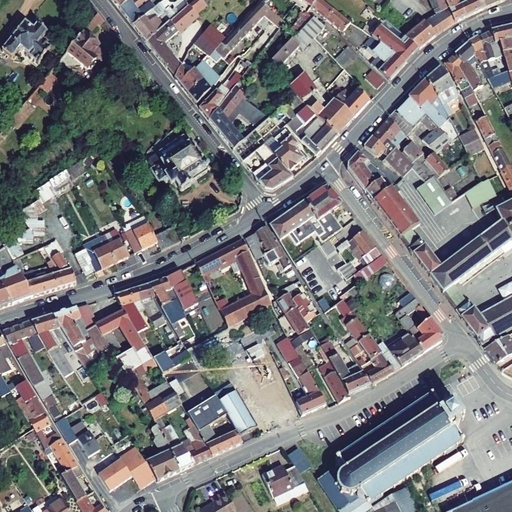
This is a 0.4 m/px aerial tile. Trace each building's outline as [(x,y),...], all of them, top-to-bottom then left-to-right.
[(131,0),(113,0),(113,1),(120,9),(131,0)] [(133,27),(144,17),(155,8),(148,0),(131,0),(120,9),(133,27)] [(169,8),(166,10),(160,4),(155,8),(144,17),(133,27),(147,44),(174,20),(196,0),(186,0),(186,1),(184,0),(183,0),(173,9),(175,11),(173,13),(169,8)] [(178,0),(175,3),(170,3),(166,0),(164,0),(160,4),(166,10),(169,8),(173,13),(175,11),(173,9),(183,0),(184,0),(186,1),(186,0),(178,0)] [(196,0),(174,20),(183,30),(198,17),(195,14),(205,6),(199,0),(196,0)] [(228,0),(207,23),(210,27),(204,34),(219,47),(234,31),(248,17),(260,3),(257,0),(228,0)] [(326,21),(334,11),(320,0),(316,0),(311,8),(310,8),(326,21)] [(444,0),(429,0),(437,16),(433,18),(444,31),(454,24),(444,0)] [(458,0),(444,0),(454,24),(455,23),(467,18),(461,6),(458,0)] [(466,0),(468,3),(461,6),(467,18),(485,9),(480,0),(466,0)] [(480,0),(485,9),(507,0),(480,0)] [(284,23),(260,3),(248,17),(256,25),(264,17),(279,30),(284,23)] [(343,32),(350,24),(334,11),(326,21),(342,34),(343,32)] [(294,31),(308,16),(305,13),(291,28),(294,31)] [(67,53),(87,70),(88,69),(92,69),(95,64),(95,61),(95,60),(99,55),(99,51),(97,49),(99,46),(86,36),(87,35),(90,35),(97,25),(100,27),(103,22),(98,15),(84,31),(85,31),(67,53)] [(234,31),(243,39),(256,25),(248,17),(234,31)] [(323,28),(324,28),(313,18),(298,35),(293,39),(291,41),(299,48),(305,41),(308,44),(314,38),(318,34),(323,28)] [(429,21),(440,33),(444,31),(433,18),(429,21)] [(165,47),(179,34),(180,33),(183,30),(174,20),(147,44),(166,68),(174,62),(175,59),(173,57),(165,47)] [(405,64),(419,50),(405,39),(405,38),(385,21),(372,38),(405,64)] [(435,36),(440,33),(429,21),(424,23),(435,36)] [(419,50),(435,36),(424,23),(421,26),(419,23),(415,27),(416,30),(405,39),(419,50)] [(18,55),(22,50),(38,63),(50,48),(41,41),(47,34),(37,26),(33,30),(25,24),(2,52),(11,59),(16,53),(18,55)] [(511,26),(490,32),(494,44),(498,44),(508,73),(509,78),(511,84),(511,26)] [(326,42),(329,38),(328,36),(330,34),(323,28),(318,34),(326,42)] [(287,33),(293,39),(298,35),(291,29),(287,33)] [(221,59),(223,60),(243,39),(234,31),(219,47),(209,57),(216,64),(221,59)] [(343,32),(342,34),(341,36),(346,41),(349,38),(343,32)] [(476,39),(493,78),(508,73),(498,44),(494,44),(490,32),(476,39)] [(194,45),(209,58),(209,57),(219,47),(204,34),(194,45)] [(321,46),(326,42),(318,34),(314,38),(321,46)] [(370,65),(388,82),(405,64),(372,38),(371,37),(364,45),(377,58),(370,65)] [(476,39),(468,44),(475,56),(473,57),(477,63),(489,84),(491,83),(492,83),(496,81),(497,83),(509,78),(508,73),(493,78),(476,39)] [(299,48),(291,41),(277,56),(285,63),(299,48)] [(302,51),(308,44),(305,41),(299,48),(302,51)] [(454,55),(462,66),(458,69),(473,93),(482,88),(470,67),(477,63),(473,57),(475,56),(468,44),(454,55)] [(358,57),(347,47),(347,48),(350,50),(357,57),(358,57)] [(345,54),(353,62),(357,57),(350,50),(345,54)] [(451,75),(463,99),(473,94),(473,93),(458,69),(462,66),(454,55),(443,65),(451,75)] [(275,73),(285,63),(277,56),(269,65),(275,73)] [(166,68),(175,79),(181,67),(175,59),(174,62),(166,68)] [(219,80),(202,62),(195,69),(193,71),(201,81),(188,95),(196,106),(210,91),(213,88),(216,85),(219,80)] [(195,69),(192,65),(190,65),(187,67),(183,63),(181,67),(175,79),(188,95),(201,81),(193,71),(195,69)] [(447,78),(439,68),(424,81),(437,98),(448,117),(452,115),(446,104),(458,98),(447,78)] [(344,70),(326,90),(328,95),(332,100),(341,108),(354,119),(369,102),(357,90),(350,98),(348,100),(342,94),(339,91),(352,78),(344,70)] [(365,79),(376,91),(384,83),(372,72),(365,79)] [(242,78),(237,74),(230,83),(230,84),(226,90),(221,87),(199,110),(208,121),(234,88),(242,78)] [(352,121),(354,119),(341,108),(338,110),(329,102),(327,105),(324,102),(304,74),(289,89),(296,97),(298,99),(306,109),(315,117),(320,121),(327,127),(326,127),(337,137),(349,124),(352,121)] [(39,88),(46,93),(57,80),(50,75),(39,88)] [(438,130),(449,120),(448,117),(437,98),(424,81),(408,98),(438,130)] [(244,142),(229,125),(239,113),(259,128),(268,120),(243,98),(245,96),(234,88),(208,121),(232,151),(244,142)] [(511,92),(498,100),(504,110),(511,106),(511,92)] [(463,99),(468,109),(478,104),(477,101),(473,94),(463,99)] [(298,99),(296,97),(285,107),(287,109),(298,99)] [(421,141),(434,155),(435,155),(450,142),(438,130),(408,98),(388,119),(397,130),(400,132),(405,138),(420,122),(423,119),(426,122),(423,125),(431,133),(421,141)] [(285,107),(270,119),(268,120),(259,128),(244,142),(232,151),(242,163),(264,145),(272,139),(287,126),(306,109),(298,99),(287,109),(285,107)] [(341,108),(332,100),(329,102),(338,110),(341,108)] [(17,130),(34,109),(26,103),(9,123),(17,130)] [(304,127),(315,117),(306,109),(287,126),(294,133),(303,125),(304,127)] [(476,123),(488,148),(498,142),(486,118),(476,123)] [(397,130),(388,119),(371,138),(382,147),(387,141),(390,143),(393,140),(390,137),(397,130)] [(300,141),(317,158),(321,154),(337,137),(326,127),(327,127),(320,121),(317,125),(315,123),(304,134),(305,136),(304,137),(300,141)] [(390,137),(393,140),(400,132),(397,130),(390,137)] [(484,150),(474,130),(459,138),(469,157),(484,150)] [(293,178),(288,173),(297,166),(294,162),(300,157),(294,149),(297,146),(285,131),(274,141),(272,139),(264,145),(292,179),(293,178)] [(152,172),(160,184),(164,181),(166,184),(169,182),(172,185),(173,185),(175,183),(181,192),(183,192),(191,187),(192,184),(191,184),(189,180),(206,169),(190,145),(189,145),(183,138),(182,138),(158,154),(161,158),(153,164),(156,169),(152,172)] [(380,152),(387,157),(395,149),(390,143),(387,141),(382,147),(371,138),(363,148),(375,158),(380,152)] [(501,173),(511,167),(498,142),(488,148),(501,173)] [(426,161),(411,144),(403,151),(413,163),(416,167),(418,167),(421,164),(422,165),(426,161)] [(242,163),(249,172),(259,164),(262,161),(264,165),(262,167),(256,171),(259,175),(255,179),(264,190),(272,191),(292,179),(264,145),(242,163)] [(387,157),(384,160),(391,167),(402,155),(400,153),(395,149),(387,157)] [(413,163),(403,151),(400,153),(402,155),(408,161),(411,165),(413,163)] [(364,193),(365,193),(385,178),(358,154),(347,165),(347,170),(364,193)] [(391,167),(397,172),(408,161),(402,155),(391,167)] [(436,181),(449,172),(435,155),(434,155),(426,161),(422,165),(421,164),(418,167),(416,167),(413,163),(411,165),(414,168),(413,169),(420,177),(426,172),(434,178),(436,181)] [(297,166),(303,160),(300,157),(294,162),(297,166)] [(85,165),(89,169),(94,162),(90,159),(85,165)] [(397,172),(403,179),(412,169),(413,169),(414,168),(411,165),(408,161),(397,172)] [(71,182),(72,183),(88,172),(81,163),(66,173),(71,182)] [(511,195),(511,169),(511,167),(501,173),(511,195)] [(191,184),(207,173),(207,170),(206,169),(189,180),(191,184)] [(425,184),(434,178),(426,172),(420,177),(425,184)] [(50,183),(55,193),(71,182),(66,173),(50,183)] [(385,178),(365,193),(372,203),(395,186),(385,178)] [(416,191),(434,216),(452,204),(444,193),(436,181),(434,178),(425,184),(416,191)] [(482,184),(490,200),(496,197),(488,181),(482,184)] [(42,188),(49,200),(56,195),(55,193),(50,183),(42,188)] [(465,195),(472,210),(490,200),(482,184),(481,184),(465,195)] [(399,238),(410,231),(419,225),(411,215),(410,216),(405,208),(395,195),(399,192),(395,186),(372,203),(399,238)] [(39,201),(42,205),(49,200),(42,188),(34,193),(39,201)] [(304,203),(329,239),(342,230),(330,213),(341,205),(326,188),(304,203)] [(452,204),(458,200),(450,188),(444,193),(452,204)] [(39,201),(33,205),(37,215),(40,215),(46,211),(42,205),(39,201)] [(511,245),(511,202),(495,211),(501,222),(511,242),(511,245)] [(304,203),(269,227),(297,271),(313,297),(316,303),(335,290),(346,282),(338,271),(321,282),(304,254),(298,253),(296,254),(285,237),(287,235),(295,247),(299,244),(314,234),(321,244),(329,239),(304,203)] [(29,230),(44,230),(44,222),(37,222),(37,215),(33,205),(19,214),(29,230)] [(133,234),(148,226),(144,218),(121,229),(124,234),(131,231),(133,234)] [(511,242),(501,222),(441,269),(420,241),(419,242),(408,250),(442,294),(453,286),(501,250),(511,242)] [(124,234),(135,255),(157,244),(153,237),(148,226),(133,234),(131,231),(124,234)] [(161,252),(183,242),(176,227),(153,237),(157,244),(161,252)] [(263,257),(269,267),(278,261),(280,265),(284,272),(291,267),(266,228),(255,234),(255,235),(245,240),(256,261),(263,257)] [(33,244),(33,236),(44,236),(44,230),(29,230),(16,238),(18,244),(33,244)] [(419,242),(410,231),(399,238),(408,250),(419,242)] [(103,238),(115,264),(129,258),(116,232),(103,238)] [(368,266),(382,256),(363,233),(348,244),(350,246),(349,247),(359,262),(360,262),(362,260),(368,266)] [(304,254),(321,282),(338,271),(339,270),(330,256),(327,251),(310,261),(299,244),(295,247),(287,235),(285,237),(296,254),(298,253),(304,254)] [(8,256),(21,251),(18,244),(16,238),(3,247),(8,256)] [(103,238),(102,238),(83,247),(84,251),(96,274),(115,264),(103,238)] [(0,277),(3,282),(17,304),(21,303),(21,302),(33,299),(12,263),(8,256),(3,247),(0,241),(0,277)] [(253,295),(264,290),(248,252),(242,241),(214,256),(219,267),(227,263),(229,266),(231,265),(235,274),(241,270),(253,295)] [(43,250),(47,256),(59,247),(55,242),(48,247),(43,250)] [(347,242),(336,249),(339,254),(349,247),(350,246),(348,244),(347,242)] [(501,250),(504,254),(511,248),(511,245),(511,242),(501,250)] [(60,255),(63,253),(59,247),(47,256),(50,260),(56,258),(59,262),(64,260),(60,255)] [(330,256),(339,270),(346,265),(339,254),(336,249),(330,256)] [(58,291),(76,285),(71,271),(64,260),(59,262),(56,258),(50,260),(47,256),(43,250),(38,251),(49,267),(50,270),(54,277),(58,291)] [(20,260),(25,258),(21,251),(8,256),(12,263),(20,260)] [(74,256),(86,279),(96,274),(84,251),(74,256)] [(206,259),(212,271),(219,267),(214,256),(206,259)] [(387,264),(382,256),(368,266),(365,268),(357,274),(353,277),(359,285),(387,264)] [(210,283),(206,274),(212,271),(206,259),(195,265),(205,284),(206,283),(206,285),(210,283)] [(34,272),(34,273),(24,276),(20,260),(12,263),(33,299),(58,291),(54,277),(50,270),(44,272),(43,269),(34,272)] [(357,274),(349,263),(346,265),(339,270),(338,271),(346,282),(353,277),(357,274)] [(193,306),(194,308),(197,306),(180,273),(165,281),(170,291),(172,290),(180,305),(182,310),(191,305),(192,305),(193,306)] [(0,309),(12,305),(12,306),(13,305),(0,284),(3,282),(0,277),(0,309)] [(340,298),(359,285),(353,277),(346,282),(335,290),(340,298)] [(178,339),(184,335),(177,323),(186,318),(183,313),(182,310),(180,305),(172,290),(170,291),(165,281),(148,287),(155,298),(161,309),(178,339)] [(17,304),(3,282),(0,284),(13,305),(17,304)] [(300,295),(293,285),(284,290),(287,295),(288,295),(296,309),(306,324),(316,317),(301,294),(300,295)] [(466,304),(453,286),(442,294),(455,312),(466,304)] [(155,330),(166,324),(151,299),(155,298),(148,287),(135,291),(139,303),(141,303),(144,310),(149,320),(155,330)] [(253,295),(230,307),(221,291),(211,295),(228,329),(229,328),(246,320),(271,307),(268,299),(264,290),(253,295)] [(284,290),(273,296),(286,315),(296,309),(288,295),(287,295),(284,290)] [(336,306),(343,302),(340,298),(335,290),(316,303),(324,314),(336,306)] [(133,305),(139,303),(135,291),(129,293),(133,305)] [(133,305),(129,293),(114,297),(123,312),(128,320),(137,314),(144,310),(141,303),(139,303),(133,305)] [(411,294),(391,309),(395,315),(415,300),(411,294)] [(278,320),(284,317),(271,297),(268,299),(271,307),(278,320)] [(511,297),(478,316),(468,303),(466,304),(455,312),(481,346),(511,329),(511,297)] [(423,355),(441,343),(443,337),(415,300),(395,315),(409,335),(423,355)] [(346,304),(350,311),(356,308),(351,301),(346,304)] [(341,321),(353,339),(357,345),(368,338),(343,302),(336,306),(344,318),(341,321)] [(183,313),(194,308),(193,306),(192,305),(191,305),(182,310),(183,313)] [(79,318),(91,312),(88,306),(75,310),(79,318)] [(296,309),(286,315),(299,336),(309,330),(306,324),(296,309)] [(88,373),(93,370),(86,357),(96,351),(99,356),(110,350),(96,327),(87,332),(91,340),(85,344),(74,324),(80,320),(79,318),(75,310),(53,317),(60,330),(88,373)] [(80,320),(83,325),(94,318),(91,312),(79,318),(80,320)] [(140,340),(136,333),(128,320),(123,312),(112,317),(119,328),(132,350),(142,367),(152,361),(140,340)] [(147,329),(137,314),(128,320),(136,333),(144,328),(145,330),(147,329)] [(31,322),(37,334),(45,349),(53,363),(65,379),(73,373),(49,333),(60,330),(53,317),(32,323),(31,322)] [(104,321),(111,333),(119,328),(112,317),(104,321)] [(98,325),(94,318),(83,325),(87,332),(96,327),(98,325)] [(85,344),(91,340),(87,332),(83,325),(80,320),(74,324),(85,344)] [(231,332),(248,323),(246,320),(229,328),(231,332)] [(96,327),(110,350),(126,377),(135,371),(125,355),(124,353),(123,353),(111,333),(104,321),(98,325),(96,327)] [(37,334),(31,322),(23,325),(28,338),(35,354),(45,349),(37,334)] [(57,404),(40,374),(21,341),(28,338),(23,325),(2,333),(11,351),(33,388),(49,413),(52,411),(50,408),(57,404)] [(140,340),(145,337),(142,332),(145,330),(144,328),(136,333),(140,340)] [(294,348),(312,338),(308,332),(291,342),(294,348)] [(10,358),(0,335),(0,373),(1,375),(2,377),(12,372),(6,361),(10,358)] [(382,356),(394,373),(423,355),(409,335),(387,349),(389,352),(382,356)] [(484,350),(496,366),(511,356),(511,342),(511,343),(507,337),(484,350)] [(357,345),(349,351),(354,358),(363,351),(371,362),(381,355),(376,348),(368,338),(357,345)] [(357,345),(353,339),(345,345),(349,351),(357,345)] [(287,340),(276,346),(307,399),(296,404),(301,417),(325,406),(287,340)] [(328,343),(321,348),(328,361),(330,364),(350,398),(349,396),(370,387),(356,366),(347,371),(336,352),(334,354),(328,343)] [(376,348),(381,355),(382,356),(389,352),(387,349),(382,343),(376,348)] [(320,347),(317,349),(325,363),(328,361),(321,348),(320,347)] [(126,377),(138,396),(146,408),(173,392),(167,383),(149,394),(140,378),(157,368),(152,361),(142,367),(132,350),(125,355),(135,371),(126,377)] [(164,354),(169,363),(176,358),(172,350),(164,354)] [(191,359),(186,352),(176,358),(169,363),(164,354),(153,360),(162,376),(174,369),(191,359)] [(366,375),(372,385),(394,373),(382,356),(381,355),(371,362),(370,363),(376,369),(366,375)] [(319,370),(338,405),(350,398),(330,364),(319,370)] [(179,403),(190,397),(174,369),(162,376),(167,383),(173,392),(179,403)] [(283,369),(280,371),(285,381),(288,379),(283,369)] [(73,373),(65,379),(82,405),(90,400),(73,373)] [(10,392),(18,388),(15,383),(8,388),(10,392)] [(10,392),(20,408),(35,398),(26,383),(18,388),(10,392)] [(232,387),(231,385),(213,395),(214,398),(232,387)] [(96,397),(97,397),(101,394),(97,387),(92,390),(96,397)] [(236,433),(238,438),(257,429),(232,387),(214,398),(226,416),(233,428),(236,433)] [(159,419),(181,406),(179,403),(173,392),(146,408),(149,414),(154,422),(159,419)] [(101,394),(97,397),(104,409),(105,408),(107,413),(111,410),(101,394)] [(418,472),(419,472),(420,471),(419,470),(430,463),(431,464),(432,463),(431,462),(442,454),(443,456),(446,454),(446,455),(456,449),(455,448),(457,446),(456,445),(460,442),(461,443),(463,442),(463,441),(461,439),(461,440),(454,429),(454,428),(455,428),(456,428),(458,427),(459,426),(459,425),(459,424),(458,423),(457,422),(460,420),(461,421),(463,420),(462,419),(464,418),(462,416),(454,405),(455,404),(454,403),(452,404),(451,403),(450,403),(451,405),(447,407),(447,405),(446,404),(445,404),(443,404),(442,404),(441,405),(441,406),(441,408),(440,407),(439,407),(432,397),(433,396),(432,394),(429,396),(430,396),(426,399),(425,397),(423,399),(422,398),(413,404),(413,405),(411,406),(412,408),(401,415),(400,414),(398,415),(399,416),(388,424),(387,422),(386,423),(387,424),(376,432),(375,431),(373,431),(374,433),(363,440),(362,439),(361,440),(362,441),(350,448),(350,447),(348,448),(349,450),(338,457),(337,456),(335,458),(337,460),(336,463),(335,463),(335,466),(336,467),(336,468),(337,468),(337,470),(338,470),(340,471),(341,472),(342,472),(343,472),(344,472),(345,472),(343,473),(342,473),(341,474),(340,475),(340,476),(339,477),(338,478),(338,479),(337,481),(337,484),(337,485),(337,487),(338,488),(338,490),(339,491),(340,492),(341,493),(342,494),(343,494),(345,495),(346,495),(348,496),(349,496),(352,495),(353,495),(354,494),(356,493),(358,491),(357,492),(357,493),(356,494),(356,496),(356,497),(356,498),(357,499),(358,501),(359,502),(360,503),(361,503),(363,503),(364,503),(365,503),(367,505),(369,504),(368,503),(380,495),(381,497),(382,496),(381,495),(392,487),(393,489),(395,488),(394,486),(405,479),(406,480),(407,480),(406,478),(417,471),(418,472)] [(134,398),(145,416),(149,414),(146,408),(138,396),(134,398)] [(29,423),(45,414),(35,398),(20,408),(22,412),(29,423)] [(215,423),(226,416),(214,398),(187,415),(190,419),(198,433),(209,427),(213,424),(215,423)] [(57,406),(52,409),(56,415),(61,412),(57,406)] [(52,411),(49,413),(55,424),(58,422),(52,411)] [(17,415),(23,426),(29,423),(22,412),(17,415)] [(41,431),(51,425),(45,414),(29,423),(36,434),(45,451),(61,441),(57,434),(46,440),(41,431)] [(77,441),(64,419),(56,424),(69,446),(77,441)] [(160,432),(165,429),(159,419),(154,422),(157,426),(160,432)] [(194,442),(190,444),(183,448),(194,467),(212,458),(198,433),(190,419),(185,422),(190,430),(187,431),(189,433),(194,442)] [(170,426),(165,429),(160,432),(157,426),(152,429),(151,432),(155,438),(154,443),(157,448),(162,449),(163,450),(156,454),(158,458),(145,464),(157,483),(194,467),(183,448),(170,426)] [(228,431),(216,438),(209,427),(198,433),(212,458),(237,447),(228,431)] [(228,431),(237,447),(241,445),(238,438),(236,433),(233,428),(228,431)] [(189,433),(185,436),(190,444),(194,442),(189,433)] [(89,434),(77,441),(88,459),(100,452),(89,434)] [(61,478),(77,467),(61,441),(45,451),(44,451),(46,455),(52,451),(62,466),(56,470),(61,478)] [(298,450),(287,457),(299,475),(310,468),(298,450)] [(98,476),(109,493),(131,478),(113,452),(101,460),(108,470),(98,476)] [(82,475),(78,467),(77,467),(61,478),(76,503),(86,497),(75,479),(82,475)] [(300,495),(307,492),(304,485),(305,485),(299,475),(294,468),(285,472),(277,476),(275,471),(263,477),(273,499),(276,506),(300,495)] [(285,472),(283,468),(275,471),(277,476),(285,472)] [(317,481),(337,511),(367,511),(385,500),(382,496),(381,497),(380,495),(368,503),(369,504),(367,505),(365,503),(364,503),(363,503),(361,503),(360,503),(359,502),(358,501),(357,499),(356,498),(356,497),(356,496),(356,494),(357,493),(357,492),(358,491),(356,493),(354,494),(353,495),(352,495),(349,496),(348,496),(346,495),(345,495),(343,494),(342,494),(341,493),(340,492),(339,491),(338,490),(338,488),(337,487),(337,485),(337,484),(337,481),(338,479),(338,478),(339,477),(340,476),(340,475),(341,474),(342,473),(343,473),(345,472),(344,472),(343,472),(342,472),(341,472),(340,471),(338,470),(337,470),(337,468),(336,468),(324,476),(324,475),(323,476),(322,477),(317,481)] [(422,477),(419,472),(418,472),(417,471),(406,478),(407,480),(410,485),(419,479),(422,477)] [(133,480),(140,491),(146,486),(139,476),(133,480)] [(511,511),(511,484),(451,511),(511,511)] [(397,511),(416,511),(406,490),(391,496),(397,511)] [(235,511),(224,493),(211,500),(214,505),(201,511),(235,511)] [(397,511),(391,496),(385,500),(367,511),(397,511)] [(76,503),(81,511),(105,511),(101,506),(94,510),(86,497),(76,503)] [(44,511),(70,511),(63,500),(44,511)]
